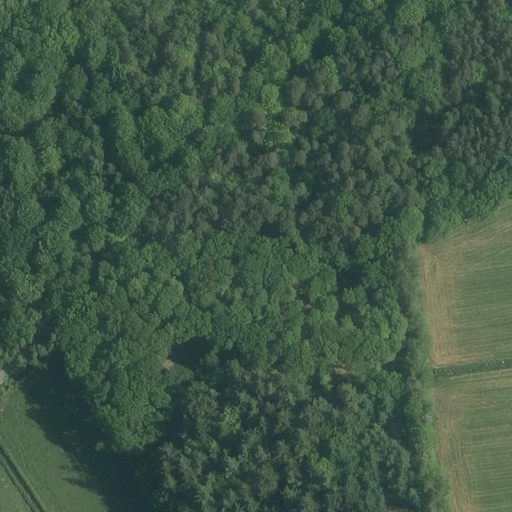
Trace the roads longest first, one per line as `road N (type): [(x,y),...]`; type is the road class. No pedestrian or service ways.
road 1 (track): [(427,511),(392,251),(134,244)]
road 2 (tertiary): [(0,380),(340,36),(346,0)]
